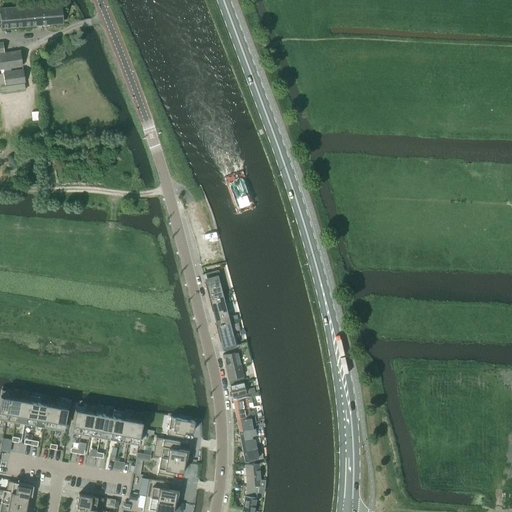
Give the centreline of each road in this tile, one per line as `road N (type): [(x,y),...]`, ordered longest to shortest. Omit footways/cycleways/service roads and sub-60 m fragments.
road 1 (primary): [(347,511),(346,396),(335,341),(291,186),(223,0)]
road 2 (tertiary): [(215,511),(222,451),(217,387),(168,191),(99,0)]
road 3 (track): [(168,191),(0,188)]
